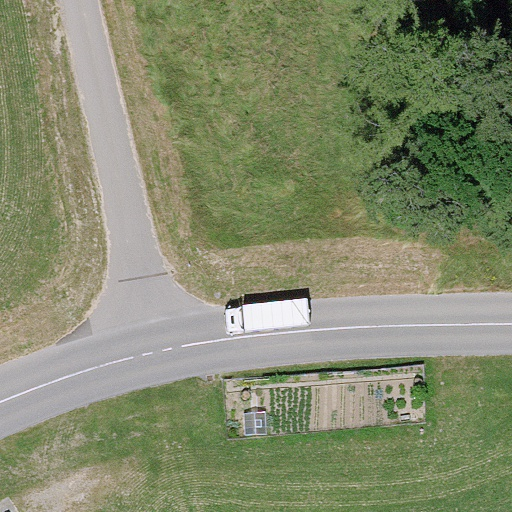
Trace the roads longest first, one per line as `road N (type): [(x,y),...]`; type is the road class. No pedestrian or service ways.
road 1 (residential): [(155,353),(77,0)]
road 2 (tertiary): [(155,353),(244,336),(511,325)]
road 3 (tertiary): [(0,402),(155,353)]
